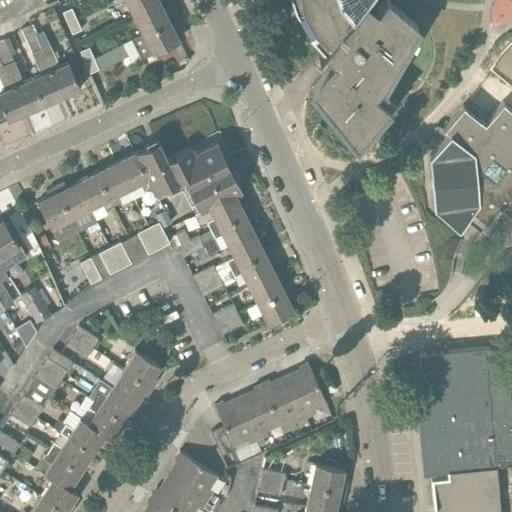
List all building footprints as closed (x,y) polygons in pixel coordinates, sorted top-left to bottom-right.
[(158,0),(115,0),(119,6),(127,2),(133,13),(159,0),(158,0)] [(159,0),(133,13),(143,32),(173,17),(169,9),(164,11),(159,0)] [(289,0),(290,11),(295,9),(320,53),(330,63),(310,88),(321,101),(320,102),(330,120),(333,115),(343,128),(342,129),(352,146),(355,142),(356,142),(388,105),(393,109),(400,101),(395,96),(386,88),(387,88),(385,87),(392,70),(390,69),(406,42),(410,46),(417,27),(416,26),(417,25),(387,0),(384,0),(377,9),(366,0),(289,0)] [(67,22),(76,18),(71,8),(63,12),(67,22)] [(173,17),(143,32),(131,39),(141,59),(179,40),(173,29),(178,27),(173,17)] [(81,29),(76,18),(67,22),(72,33),(81,29)] [(61,96),(35,34),(30,25),(21,29),(33,53),(42,74),(33,78),(44,104),(61,96)] [(35,34),(61,96),(80,88),(69,62),(60,66),(44,30),(35,34)] [(44,104),(33,78),(24,82),(16,62),(13,63),(2,39),(0,40),(0,52),(26,112),(44,104)] [(85,61),(94,57),(89,47),(80,51),(85,61)] [(26,112),(0,52),(0,74),(7,90),(0,92),(0,103),(7,120),(26,112)] [(94,57),(85,61),(90,73),(99,69),(94,57)] [(511,110),(501,101),(484,123),(462,105),(443,128),(448,132),(428,156),(433,207),(457,227),(463,220),(470,212),(487,226),(500,210),(511,217),(511,218),(511,110)] [(134,152),(151,186),(155,193),(180,181),(177,176),(182,174),(201,211),(209,207),(235,194),(242,190),(217,142),(195,153),(191,146),(168,158),(159,140),(134,152)] [(151,186),(134,152),(115,162),(128,188),(139,182),(143,190),(151,186)] [(128,188),(115,162),(95,172),(112,206),(120,202),(116,194),(128,188)] [(76,181),(90,207),(100,202),(104,210),(112,206),(95,172),(76,181)] [(55,186),(70,217),(90,207),(76,181),(66,187),(64,182),(55,186)] [(70,217),(55,186),(46,191),(48,196),(37,201),(50,227),(70,217)] [(235,194),(209,207),(214,217),(206,221),(211,231),(245,213),(235,194)] [(155,214),(159,221),(161,227),(171,222),(165,209),(163,210),(155,214)] [(245,213),(211,231),(214,238),(222,234),(229,246),(254,233),(245,213)] [(0,221),(0,263),(8,277),(15,273),(10,265),(17,261),(25,256),(3,219),(0,221)] [(149,226),(160,248),(169,243),(159,221),(149,226)] [(160,248),(149,226),(137,232),(148,254),(160,248)] [(181,244),(190,240),(184,229),(175,234),(181,244)] [(139,258),(148,254),(137,232),(129,237),(139,258)] [(254,233),(229,246),(234,256),(226,260),(230,269),(264,252),(254,233)] [(41,247),(49,244),(43,234),(36,238),(41,247)] [(199,235),(190,240),(181,244),(177,246),(183,257),(204,246),(199,235)] [(120,241),(131,263),(139,258),(129,237),(120,241)] [(109,247),(120,268),(131,263),(120,241),(109,247)] [(120,268),(109,247),(99,252),(110,273),(120,268)] [(99,252),(90,256),(101,278),(110,273),(99,252)] [(264,252),(230,269),(234,276),(242,272),(248,284),(274,271),(264,252)] [(90,283),(101,278),(90,256),(80,262),(90,283)] [(197,285),(219,274),(213,264),(192,274),(197,285)] [(274,271),(248,284),(258,304),(289,288),(284,278),(279,281),(274,271)] [(219,274),(197,285),(202,296),(224,285),(219,274)] [(37,323),(51,314),(34,286),(20,295),(37,323)] [(289,288),(258,304),(268,323),(294,310),(288,299),(293,297),(289,288)] [(216,323),(238,312),(233,302),(211,313),(216,323)] [(238,312),(216,323),(222,334),(244,323),(238,312)] [(78,325),(72,334),(92,347),(98,338),(78,325)] [(92,347),(72,334),(60,353),(73,361),(78,353),(86,358),(92,347)] [(10,342),(15,351),(24,346),(19,337),(10,342)] [(495,465),(496,466),(511,464),(511,421),(507,368),(505,345),(420,353),(431,471),(447,470),(495,465)] [(73,361),(60,353),(52,348),(48,356),(41,366),(61,379),(73,361)] [(136,349),(123,368),(152,386),(158,377),(154,374),(160,364),(136,349)] [(309,364),(285,375),(304,417),(314,413),(312,409),(326,402),(309,364)] [(61,379),(41,366),(34,376),(29,385),(49,398),(54,389),(61,379)] [(152,386),(123,368),(112,386),(136,402),(142,392),(146,395),(152,386)] [(304,417),(285,375),(262,385),(279,423),(293,417),(295,422),(304,417)] [(136,402),(112,386),(99,378),(87,396),(92,399),(124,420),(136,402)] [(49,398),(29,385),(17,403),(37,416),(49,398)] [(279,423),(262,385),(239,396),(258,438),(268,434),(266,430),(279,423)] [(258,438),(239,396),(215,406),(233,445),(247,438),(249,442),(258,438)] [(124,420),(92,399),(87,406),(93,411),(86,421),(104,432),(104,433),(112,438),(124,420)] [(37,416),(17,403),(11,413),(31,426),(37,416)] [(104,432),(86,421),(80,416),(72,429),(64,424),(60,430),(92,451),(104,433),(104,432)] [(0,444),(13,453),(20,443),(0,430),(0,444)] [(92,451),(60,430),(58,432),(66,437),(60,447),(52,442),(49,448),(81,469),(92,451)] [(81,469),(49,448),(46,453),(44,452),(35,467),(52,478),(68,488),(69,486),(81,469)] [(168,474),(207,499),(213,490),(209,488),(217,474),(182,452),(168,474)] [(0,454),(0,469),(2,470),(9,460),(0,454)] [(311,483),(344,491),(347,481),(341,480),(344,468),(315,462),(311,483)] [(500,511),(496,466),(495,465),(447,470),(447,476),(431,478),(434,511),(500,511)] [(261,474),(284,478),(285,472),(262,467),(261,474)] [(207,499),(168,474),(154,495),(181,511),(193,511),(198,505),(202,508),(207,499)] [(284,478),(261,474),(257,491),(280,496),(284,478)] [(68,488),(52,478),(41,495),(67,511),(70,511),(75,505),(71,502),(78,492),(69,486),(68,488)] [(306,505),(335,511),(337,500),(342,501),(344,491),(311,483),(306,505)] [(67,511),(41,495),(30,511),(67,511)] [(181,511),(154,495),(143,511),(181,511)] [(207,500),(203,507),(209,511),(213,504),(207,500)]
